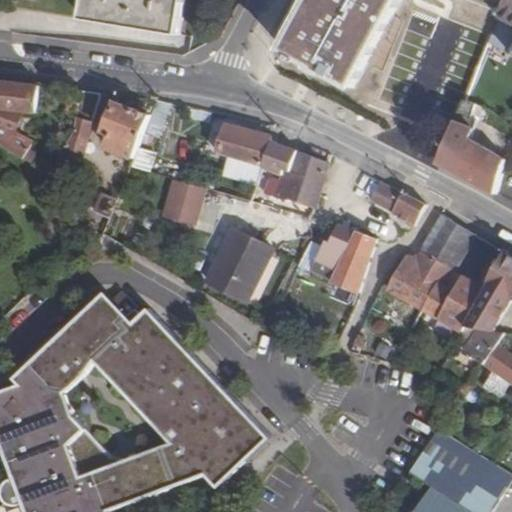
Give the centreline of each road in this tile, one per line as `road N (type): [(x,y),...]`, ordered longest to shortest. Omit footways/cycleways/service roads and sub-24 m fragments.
road 1 (residential): [(0,354),(80,284),(109,273),(135,278),(200,321),(303,428),(347,478),(349,511)]
road 2 (tertiary): [(213,83),(319,121),(511,226)]
road 3 (tertiary): [(0,58),(213,83)]
